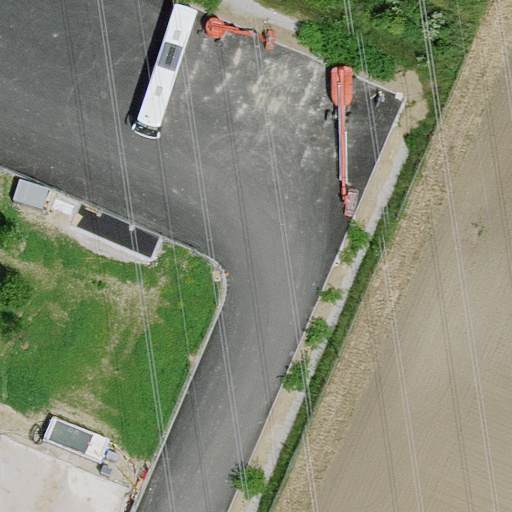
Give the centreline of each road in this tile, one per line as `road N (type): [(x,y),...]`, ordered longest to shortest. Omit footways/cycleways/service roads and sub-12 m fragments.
road 1 (unclassified): [(184,511),(281,290),(285,250),(255,218),(0,107)]
road 2 (track): [(509,0),(295,511)]
road 3 (unknown): [(249,362),(0,258)]
